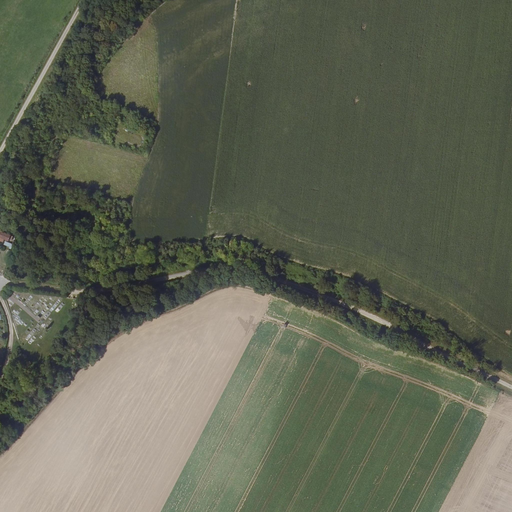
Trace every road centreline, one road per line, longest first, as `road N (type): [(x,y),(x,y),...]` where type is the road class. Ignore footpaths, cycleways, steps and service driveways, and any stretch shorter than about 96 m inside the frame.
road 1 (track): [(511,384),(397,325),(253,268),(85,287),(2,287)]
road 2 (track): [(84,0),(0,154)]
